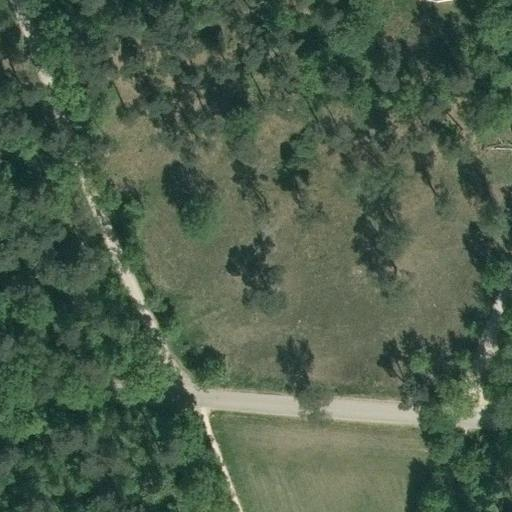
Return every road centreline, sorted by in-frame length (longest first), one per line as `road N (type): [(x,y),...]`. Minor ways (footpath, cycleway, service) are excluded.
road 1 (track): [(225,511),(17,0)]
road 2 (unclassified): [(511,421),(0,385)]
road 3 (track): [(463,417),(511,285)]
